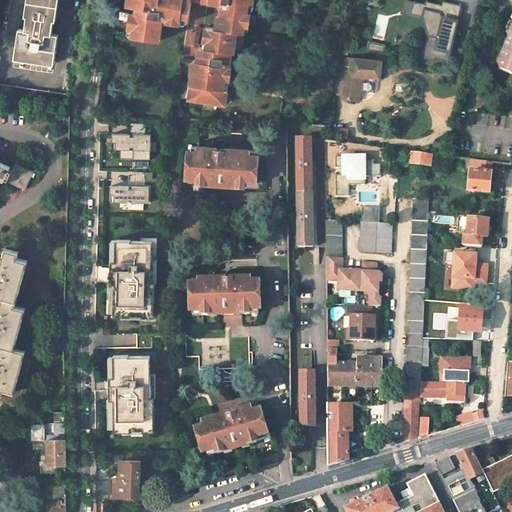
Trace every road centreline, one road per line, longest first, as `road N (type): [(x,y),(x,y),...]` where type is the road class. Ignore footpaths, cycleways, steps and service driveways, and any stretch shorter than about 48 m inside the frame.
road 1 (residential): [(100,0),(83,108),(81,511)]
road 2 (secondary): [(511,422),(214,511)]
